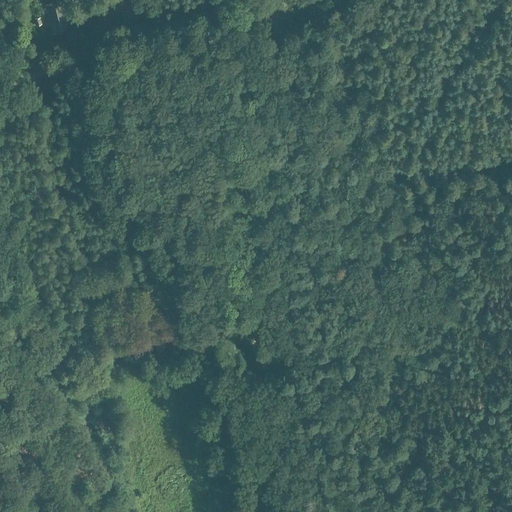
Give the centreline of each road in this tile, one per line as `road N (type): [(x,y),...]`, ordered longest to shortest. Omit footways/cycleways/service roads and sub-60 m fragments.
road 1 (track): [(397,511),(354,412),(355,306),(325,133),(272,55),(265,4)]
road 2 (track): [(218,4),(205,36),(174,52),(75,63)]
road 3 (track): [(0,357),(62,511)]
